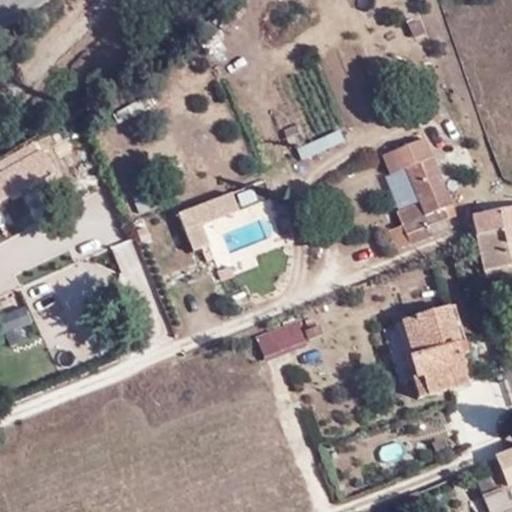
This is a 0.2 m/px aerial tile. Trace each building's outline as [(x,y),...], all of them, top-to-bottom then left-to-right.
[(511,50),(474,64),(489,105),(511,96),(511,50)] [(439,154),(432,135),(391,151),(398,170),(412,165),(425,198),(402,207),(408,222),(395,228),(405,251),(461,228),(454,208),(460,205),(439,154)] [(56,150),(0,177),(0,198),(64,167),(56,150)] [(77,178),(87,206),(109,198),(98,170),(77,178)] [(240,211),(233,192),(179,214),(194,252),(211,245),(204,225),(240,211)] [(511,207),(483,215),(487,238),(511,234),(511,207)] [(511,234),(487,238),(500,286),(511,283),(511,234)] [(221,279),(234,274),(231,266),(218,271),(221,279)] [(265,335),(277,377),(367,342),(351,301),(265,335)] [(0,326),(2,333),(29,323),(22,305),(0,313),(0,326)] [(456,308),(413,323),(424,354),(419,355),(427,378),(433,375),(440,394),(462,386),(459,378),(472,372),(462,343),(468,342),(456,308)] [(275,377),(277,377),(265,335),(260,336),(275,377)] [(497,368),(508,409),(511,408),(511,375),(509,364),(497,368)] [(511,450),(495,457),(507,485),(511,483),(511,450)] [(511,483),(507,485),(500,487),(493,465),(475,471),(463,476),(475,504),(485,500),(489,511),(504,511),(511,509),(511,483)] [(450,482),(436,488),(445,511),(451,511),(461,509),(450,482)] [(420,491),(395,501),(399,511),(421,511),(427,510),(420,491)]
